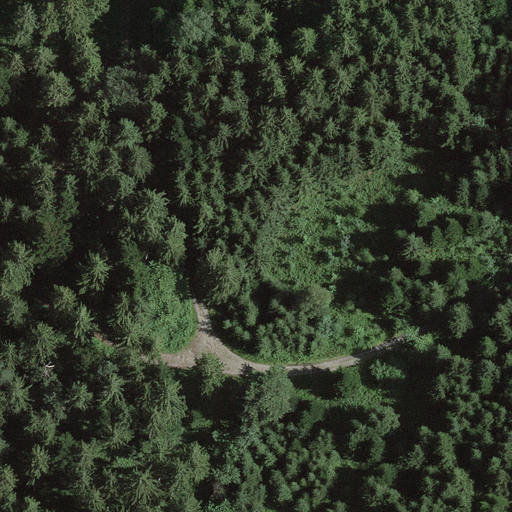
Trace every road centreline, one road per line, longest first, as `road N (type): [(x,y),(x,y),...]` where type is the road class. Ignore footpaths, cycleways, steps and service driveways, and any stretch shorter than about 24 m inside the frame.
road 1 (track): [(222,373),(221,332),(138,123),(139,0)]
road 2 (track): [(511,282),(414,334),(222,373)]
road 3 (track): [(222,373),(201,351),(0,259)]
road 4 (track): [(197,511),(222,373)]
